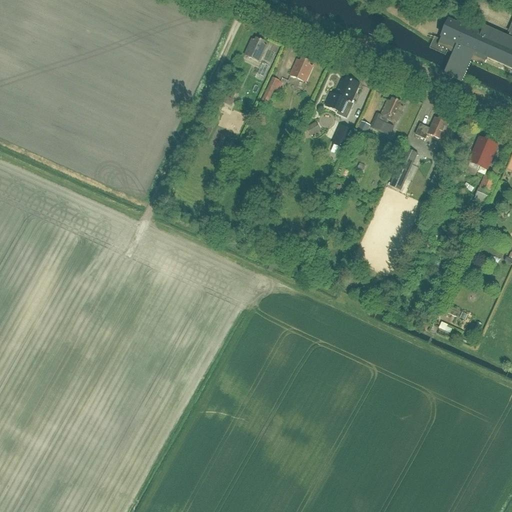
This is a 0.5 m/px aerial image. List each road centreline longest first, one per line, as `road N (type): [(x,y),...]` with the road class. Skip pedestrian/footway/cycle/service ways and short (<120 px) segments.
road 1 (tertiary): [(511,121),(238,0)]
road 2 (track): [(147,219),(245,3)]
road 3 (track): [(0,159),(147,219)]
